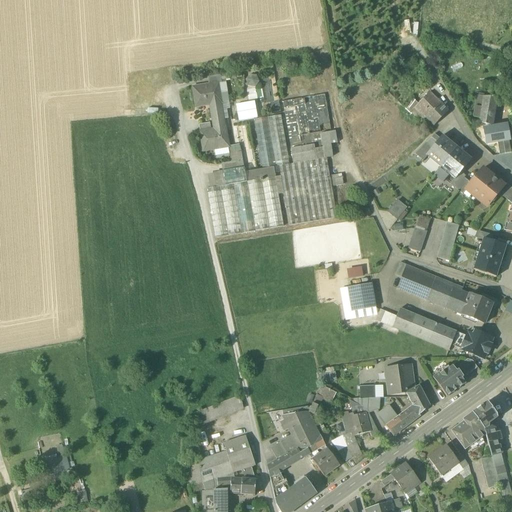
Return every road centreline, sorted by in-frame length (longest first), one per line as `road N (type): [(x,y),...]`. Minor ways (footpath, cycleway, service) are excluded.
road 1 (unclassified): [(272,511),(175,87)]
road 2 (secondary): [(312,511),(511,362)]
road 3 (residential): [(511,175),(471,142),(424,56)]
